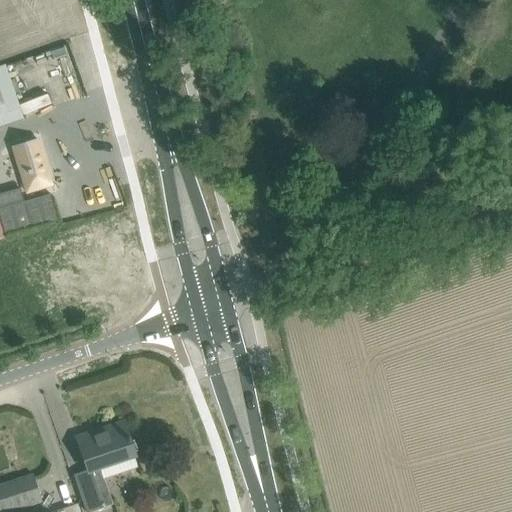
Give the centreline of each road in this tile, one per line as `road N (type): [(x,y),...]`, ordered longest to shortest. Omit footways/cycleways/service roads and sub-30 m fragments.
road 1 (secondary): [(267,511),(228,300)]
road 2 (secondary): [(196,311),(224,414),(263,511)]
road 3 (unclassified): [(0,379),(170,321)]
road 4 (secondary): [(168,144),(196,311)]
road 5 (secondary): [(228,300),(168,144)]
road 6 (secondary): [(168,144),(131,0)]
